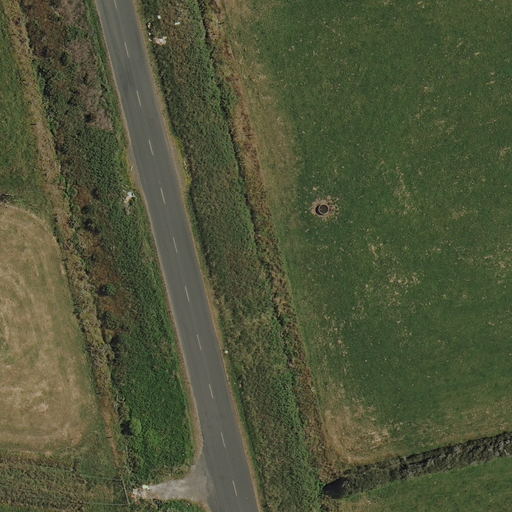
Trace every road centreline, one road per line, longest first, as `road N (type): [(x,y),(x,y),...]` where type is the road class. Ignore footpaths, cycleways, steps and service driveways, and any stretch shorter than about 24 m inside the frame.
road 1 (unclassified): [(113,0),(238,511)]
road 2 (track): [(0,487),(216,511)]
